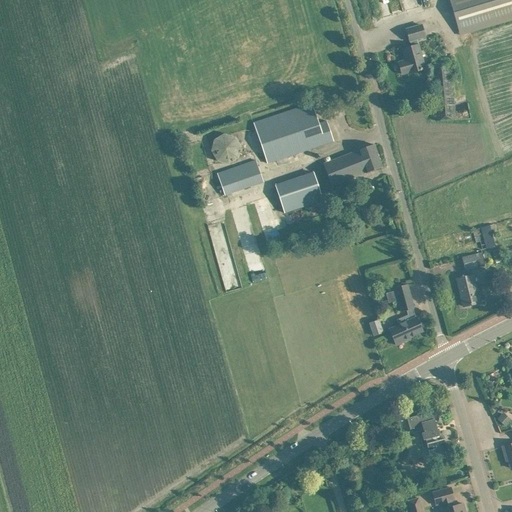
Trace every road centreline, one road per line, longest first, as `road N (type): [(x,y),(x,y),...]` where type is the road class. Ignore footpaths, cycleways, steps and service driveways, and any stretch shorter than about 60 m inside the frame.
road 1 (unclassified): [(445,360),(346,0)]
road 2 (secondary): [(202,511),(343,415),(445,360)]
road 3 (unclassified): [(488,511),(445,360)]
